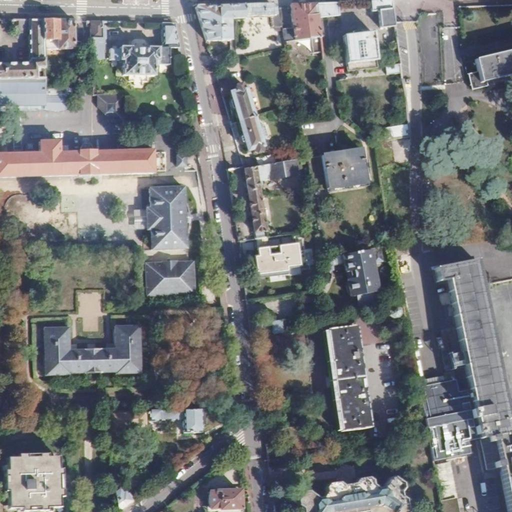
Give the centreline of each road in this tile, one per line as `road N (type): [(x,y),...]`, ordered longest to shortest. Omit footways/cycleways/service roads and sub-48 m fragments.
road 1 (residential): [(180,3),(212,148),(248,432)]
road 2 (unknown): [(428,337),(402,0)]
road 3 (unclassified): [(180,3),(0,5)]
road 4 (residential): [(139,511),(248,432)]
